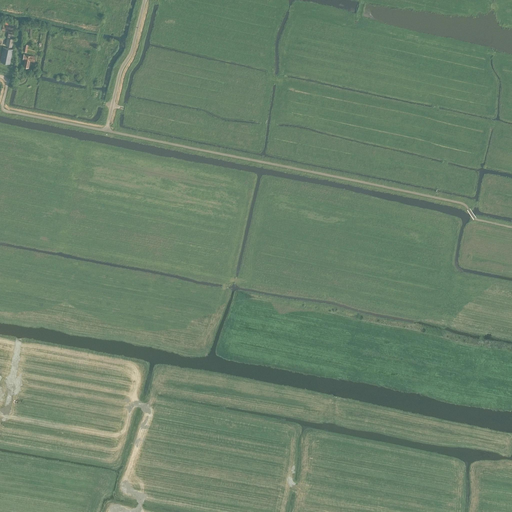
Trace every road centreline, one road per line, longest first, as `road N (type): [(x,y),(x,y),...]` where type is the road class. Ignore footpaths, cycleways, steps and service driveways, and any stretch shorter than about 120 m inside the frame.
road 1 (track): [(437,188),(445,159),(434,109),(447,39),(257,0)]
road 2 (unknown): [(109,131),(148,0)]
road 3 (track): [(112,105),(88,88),(104,13),(86,0)]
